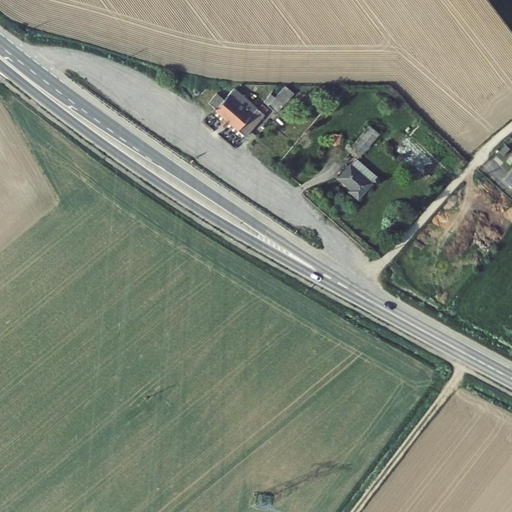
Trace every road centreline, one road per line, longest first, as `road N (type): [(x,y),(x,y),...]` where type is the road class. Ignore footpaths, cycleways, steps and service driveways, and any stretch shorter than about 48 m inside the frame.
road 1 (primary): [(361,295),(1,40)]
road 2 (primary): [(0,63),(194,205),(361,295)]
road 3 (primary): [(361,295),(511,378)]
